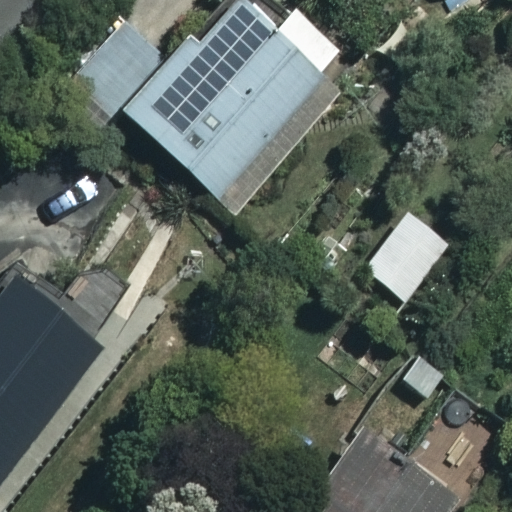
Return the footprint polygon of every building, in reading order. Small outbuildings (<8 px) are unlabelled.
[(264,30),(230,0),(226,0),(168,64),(118,19),(72,70),(232,213),(336,97),(312,76),(336,50),(287,5),(264,30)] [(468,10),(458,0),(416,0),(405,10),(434,41),(468,10)] [(449,246),(402,210),(357,269),(404,304),(449,246)] [(0,485),(108,350),(4,267),(0,271),(0,485)] [(433,511),(448,489),(354,432),(304,511),(433,511)]
